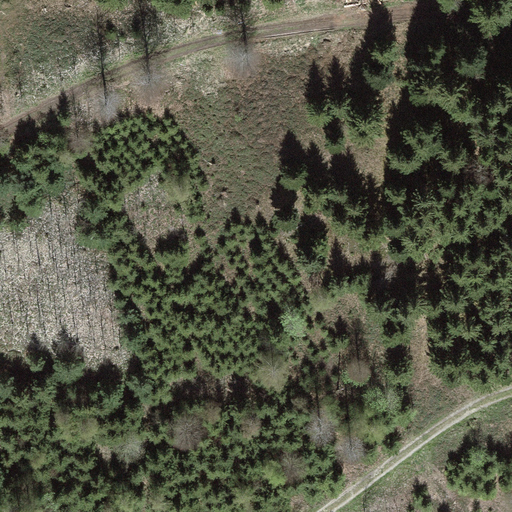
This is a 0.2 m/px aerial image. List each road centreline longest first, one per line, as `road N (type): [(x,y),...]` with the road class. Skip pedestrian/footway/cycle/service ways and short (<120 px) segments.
road 1 (track): [(0,128),(259,31),(442,9),(511,19)]
road 2 (track): [(326,511),(511,399)]
